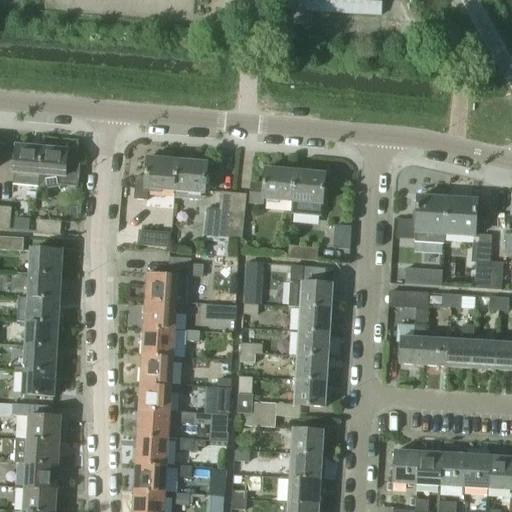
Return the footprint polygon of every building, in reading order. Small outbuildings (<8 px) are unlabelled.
[(289,0),(289,11),(380,16),(381,0),(289,0)] [(40,175),(39,187),(46,186),(46,189),(59,187),(58,186),(64,185),(76,186),(79,162),(67,161),(67,151),(57,150),(55,146),(45,145),(42,148),(40,175)] [(40,175),(42,148),(16,146),(13,185),(39,187),(40,175)] [(175,192),(178,161),(148,158),(146,178),(136,177),(134,200),(147,201),(148,189),(175,192)] [(204,194),(207,164),(178,161),(175,192),(204,194)] [(293,202),(296,172),(266,169),(264,185),(252,184),(250,203),(263,204),(263,199),(293,202)] [(293,202),(291,214),(322,217),(323,205),(326,174),(296,172),(293,202)] [(229,238),(234,193),(221,192),(217,237),(229,238)] [(243,240),(247,195),(234,193),(229,238),(243,240)] [(418,198),(415,243),(445,245),(445,235),(447,199),(418,198)] [(475,236),(478,201),(447,199),(445,235),(475,236)] [(0,229),(9,230),(11,208),(0,207),(0,229)] [(60,234),(62,222),(38,220),(36,232),(60,234)] [(169,248),(171,234),(142,231),(141,245),(169,248)] [(0,251),(23,252),(24,240),(0,238),(0,251)] [(317,260),(318,248),(289,246),(288,258),(317,260)] [(60,276),(62,252),(31,250),(29,275),(60,276)] [(186,304),(188,277),(202,278),(203,266),(191,266),(191,260),(170,259),(169,276),(146,275),(144,301),(178,303),(186,304)] [(488,290),(489,263),(474,262),(473,290),(488,290)] [(500,291),(502,264),(489,263),(488,290),(500,291)] [(246,264),(245,279),(259,280),(260,265),(246,264)] [(290,283),(288,307),(301,308),(331,310),(332,286),(324,285),(325,269),(304,268),(291,267),(290,283)] [(440,286),(441,273),(406,271),(405,284),(440,286)] [(59,301),(60,276),(29,275),(28,299),(59,301)] [(401,338),(400,364),(425,366),(426,340),(427,310),(428,294),(405,293),(404,308),(419,309),(418,325),(415,325),(414,339),(401,338)] [(451,309),(452,296),(443,295),(442,308),(451,309)] [(461,309),(461,296),(452,296),(451,309),(461,309)] [(18,298),(17,323),(27,323),(58,325),(59,301),(28,299),(18,298)] [(499,311),(499,298),(490,298),(489,311),(499,311)] [(508,312),(509,299),(499,298),(499,311),(508,312)] [(176,331),(178,303),(144,301),(143,329),(176,331)] [(200,317),(201,305),(186,304),(185,316),(200,317)] [(256,317),(257,307),(243,306),(243,316),(256,317)] [(224,307),(223,319),(235,319),(236,307),(224,307)] [(329,334),(331,310),(301,308),(299,332),(329,334)] [(56,349),(58,325),(27,323),(25,347),(56,349)] [(472,369),(473,343),(474,326),(462,325),(461,342),(450,341),(448,367),(472,369)] [(174,358),(176,331),(143,329),(141,356),(174,358)] [(199,343),(199,332),(184,331),(183,342),(199,343)] [(328,359),(329,334),(299,332),(298,357),(328,359)] [(448,367),(450,341),(426,340),(425,366),(448,367)] [(496,370),(497,344),(473,343),(472,369),(496,370)] [(511,345),(497,344),(496,370),(511,371),(511,345)] [(262,346),(255,345),(241,345),(240,354),(254,354),(262,355),(262,346)] [(55,373),(56,349),(25,347),(24,371),(55,373)] [(253,364),(254,354),(240,354),(240,363),(253,364)] [(173,385),(174,358),(141,356),(139,384),(173,385)] [(326,383),(328,359),(298,357),(296,381),(326,383)] [(54,397),(55,373),(24,371),(23,396),(54,397)] [(218,380),(218,389),(230,390),(230,380),(218,380)] [(324,407),(326,383),(296,381),(295,406),(324,407)] [(171,412),(173,385),(139,384),(138,411),(171,412)] [(229,415),(231,390),(230,390),(218,389),(216,389),(215,415),(229,415)] [(0,404),(15,405),(16,396),(0,395),(0,404)] [(276,417),(277,404),(252,403),(253,398),(238,397),(237,415),(243,416),(276,417)] [(15,405),(0,404),(0,419),(14,420),(15,405)] [(170,439),(171,412),(138,411),(136,437),(170,439)] [(179,413),(178,425),(194,426),(211,427),(211,416),(194,415),(194,414),(179,413)] [(18,417),(16,440),(28,440),(59,442),(60,418),(29,416),(29,418),(18,417)] [(275,429),(276,417),(243,416),(243,427),(275,429)] [(322,457),(323,432),(293,430),(291,455),(322,457)] [(168,467),(170,439),(136,437),(134,465),(168,467)] [(57,466),(59,442),(28,440),(16,440),(15,464),(26,464),(57,466)] [(196,453),(197,442),(178,440),(177,452),(196,453)] [(417,485),(418,454),(394,452),(392,484),(417,485)] [(247,464),(248,454),(235,453),(234,463),(247,464)] [(440,487),(442,455),(418,454),(417,485),(440,487)] [(320,481),(322,457),(291,455),(290,479),(320,481)] [(464,488),(466,457),(442,455),(440,487),(464,488)] [(488,490),(490,458),(466,457),(464,488),(488,490)] [(511,491),(511,490),(511,459),(490,458),(488,490),(511,491)] [(56,490),(57,466),(26,464),(25,488),(56,490)] [(166,494),(168,467),(134,465),(133,492),(166,494)] [(190,479),(191,468),(176,467),(175,479),(190,479)] [(319,505),(320,481),(290,479),(288,504),(319,505)] [(212,487),(211,497),(222,497),(223,487),(212,487)] [(54,511),(56,490),(25,488),(23,511),(54,511)] [(165,511),(166,494),(133,492),(131,511),(165,511)] [(245,501),(246,493),(232,492),(232,500),(245,501)] [(189,507),(189,496),(174,495),(174,506),(189,507)] [(245,509),(245,501),(232,500),(231,509),(245,509)]
